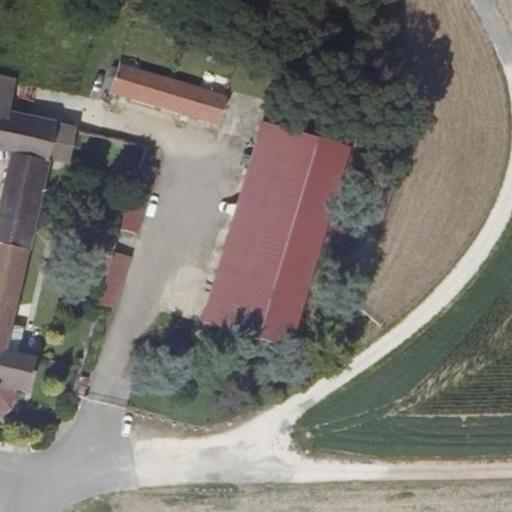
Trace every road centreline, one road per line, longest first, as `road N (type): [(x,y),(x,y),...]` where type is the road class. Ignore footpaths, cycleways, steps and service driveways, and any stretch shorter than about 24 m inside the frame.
road 1 (track): [(103,481),(239,439),(327,389),(460,284),(511,188)]
road 2 (track): [(511,469),(103,481),(48,511)]
road 3 (unknown): [(103,481),(119,357),(186,141)]
